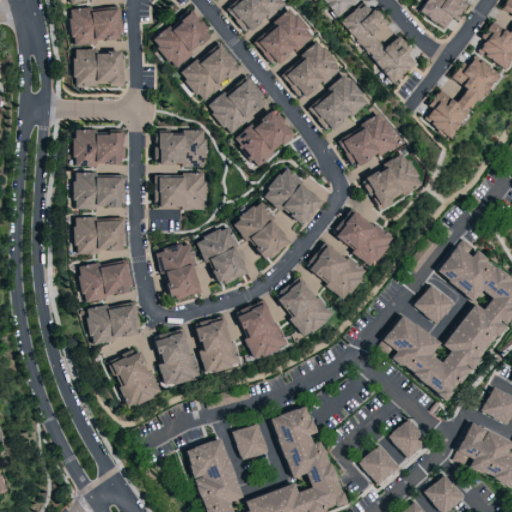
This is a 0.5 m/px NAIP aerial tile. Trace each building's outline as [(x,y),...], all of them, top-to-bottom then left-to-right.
[(214,0),(215,1),(215,2),(242,35),(283,1),(281,0),(214,0)] [(316,0),(329,17),(351,0),(316,0)] [(424,0),(418,13),(444,27),(449,17),(454,20),(464,2),(459,0),(424,0)] [(511,51),(511,0),(502,0),(493,16),(509,25),(504,32),(487,21),(478,37),(481,40),(474,52),(502,68),(511,51)] [(336,18),(385,85),(413,65),(404,52),(407,50),(396,35),(383,44),(373,31),(384,23),(372,6),(367,9),(361,1),(336,18)] [(67,46),(92,44),(92,39),(119,37),(116,6),(87,9),(87,6),(64,8),(67,46)] [(184,51),(204,32),(183,8),(146,41),(170,68),(187,53),(184,51)] [(248,40),(269,66),(309,34),(288,8),(248,40)] [(235,67),(216,42),(174,73),(193,98),(235,67)] [(322,132),(364,101),(340,70),(339,72),(316,42),(275,73),(295,100),(301,95),(307,104),(303,107),(322,132)] [(119,85),(119,52),(92,52),(92,48),(68,48),(68,85),(119,85)] [(297,54),(292,48),(269,69),(275,75),(297,54)] [(494,73),(471,55),(464,65),(459,62),(444,82),(459,93),(452,102),(435,89),(424,105),(428,108),(420,119),(444,137),(494,73)] [(263,100),(241,74),(201,106),(223,132),(263,100)] [(229,139),(250,166),(287,136),(277,123),(280,121),(269,107),(229,139)] [(333,138),(349,168),(393,143),(377,114),(333,138)] [(91,128),(68,128),(67,166),(92,166),(92,162),(119,163),(119,132),(91,132),(91,128)] [(151,132),(150,163),(200,165),(201,129),(177,129),(177,133),(151,132)] [(511,160),(511,139),(502,153),(511,160)] [(373,208),(418,184),(401,153),(357,177),(373,208)] [(258,197),(299,225),(316,200),(295,185),(298,180),(279,166),(258,197)] [(120,175),(91,176),(91,172),(68,172),(68,207),(120,206),(120,175)] [(150,176),(150,209),(200,208),(200,172),(177,172),(177,176),(150,176)] [(227,221),(241,242),(244,240),(258,260),(284,244),(268,220),(270,219),(258,201),(227,221)] [(511,227),(511,205),(501,220),(511,227)] [(388,237),(370,223),(368,226),(346,209),(325,235),(365,266),(388,237)] [(68,251),(120,250),(120,219),(91,219),(91,216),(68,217),(68,251)] [(244,271),(224,225),(190,240),(210,285),(244,271)] [(407,268),(417,274),(438,238),(428,232),(407,268)] [(197,291),(185,242),(150,250),(163,300),(197,291)] [(340,261),(319,244),(300,268),(338,299),(361,271),(344,256),(340,261)] [(439,401),(511,307),(511,283),(469,250),(465,256),(451,245),(431,271),(468,300),(476,290),(486,297),(477,309),(469,303),(436,345),(443,351),(435,362),(425,354),(434,343),(396,314),(370,347),(439,401)] [(128,292),(123,259),(72,267),(77,300),(128,292)] [(298,336),(328,315),(314,296),(310,299),(294,277),(269,295),(298,336)] [(431,324),(449,303),(427,283),(409,304),(431,324)] [(79,308),(86,343),(136,334),(130,301),(102,307),(101,304),(79,308)] [(247,358),(282,346),(274,323),(267,325),(258,302),(230,312),(247,358)] [(199,373),(234,364),(221,315),(187,324),(199,373)] [(192,378),(182,329),(147,336),(158,385),(192,378)] [(155,394),(147,371),(142,373),(134,351),(104,362),(121,407),(155,394)] [(511,490),(511,366),(506,380),(511,382),(511,442),(511,444),(511,461),(499,455),(506,442),(465,422),(447,460),(511,490)] [(248,397),(245,385),(203,397),(206,409),(248,397)] [(511,406),(511,397),(488,386),(477,411),(504,423),(511,406)] [(196,511),(319,511),(337,506),(316,440),(305,443),(303,434),(308,432),(299,406),(264,417),(283,478),(299,473),(303,487),(289,492),(286,483),(236,500),(239,511),(234,511),(224,511),(221,501),(233,497),(214,438),(176,450),(196,511)] [(426,442),(407,418),(385,436),(405,459),(426,442)] [(262,451),(253,423),(226,431),(236,460),(262,451)] [(372,485),(394,468),(374,444),(353,462),(372,485)] [(441,511),(459,496),(439,474),(418,493),(435,511),(441,511)] [(395,511),(419,511),(408,500),(395,511)]
